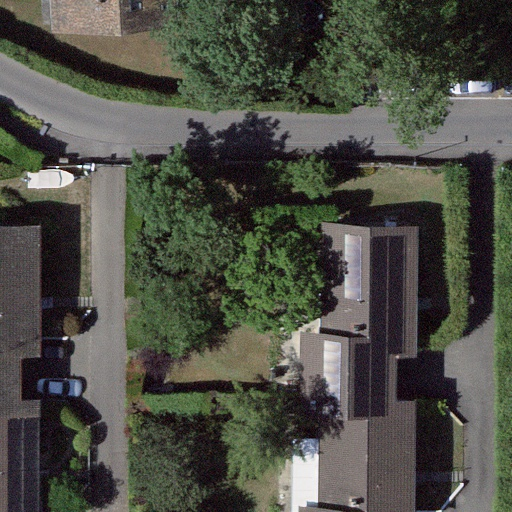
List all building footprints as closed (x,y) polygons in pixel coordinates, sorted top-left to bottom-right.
[(179,18),(178,0),(50,0),(52,26),(179,18)] [(0,402),(43,403),(43,393),(24,393),(24,349),(44,349),(45,219),(0,218),(0,402)] [(300,407),(416,408),(416,397),(397,396),(397,352),(417,352),(418,222),(322,221),(321,331),(300,331),(300,407)] [(42,511),(43,403),(0,402),(0,511),(42,511)] [(415,511),(416,408),(300,407),(300,415),(319,416),(319,506),(299,506),(299,511),(415,511)]
